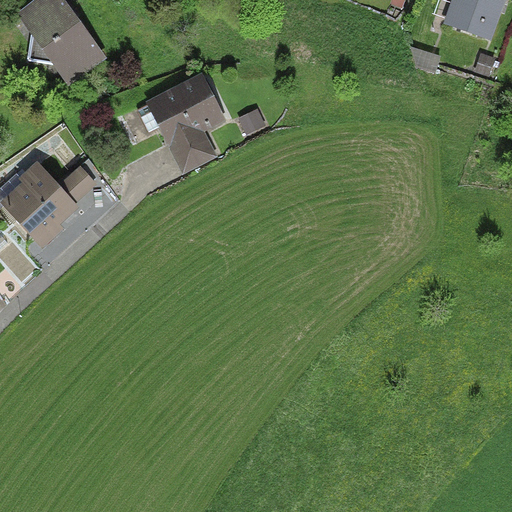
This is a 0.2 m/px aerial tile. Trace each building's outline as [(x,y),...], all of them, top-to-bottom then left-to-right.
[(62,0),(45,0),(18,21),(69,87),(107,58),(62,0)] [(509,0),(457,0),(447,30),(493,46),(509,0)] [(203,75),(147,103),(182,174),(219,155),(206,129),(225,119),(203,75)] [(240,118),(246,133),(264,124),(257,110),(240,118)] [(40,168),(0,202),(0,206),(42,254),(111,193),(87,166),(59,190),(40,168)]
